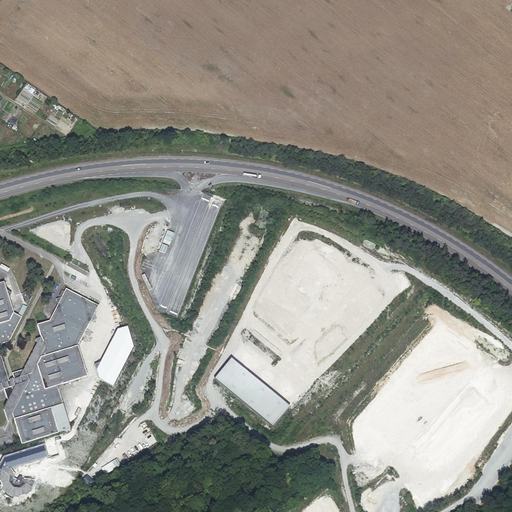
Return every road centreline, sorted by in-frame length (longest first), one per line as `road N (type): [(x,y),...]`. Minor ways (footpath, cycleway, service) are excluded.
road 1 (secondary): [(0,192),(148,166),(277,177),(400,218),(511,291)]
road 2 (secondary): [(511,281),(405,213),(256,164),(143,158),(0,184)]
